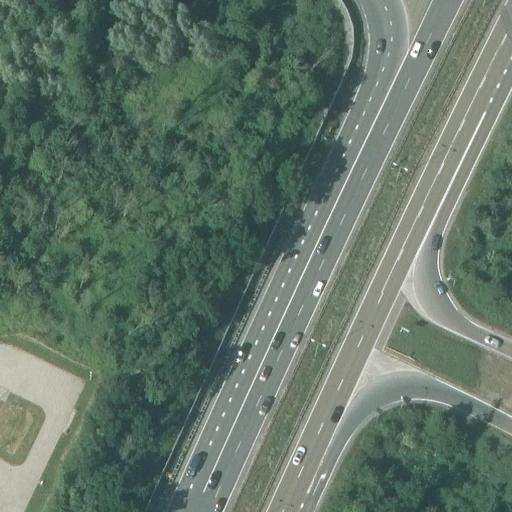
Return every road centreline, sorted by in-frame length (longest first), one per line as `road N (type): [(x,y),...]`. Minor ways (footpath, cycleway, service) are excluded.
road 1 (primary): [(405,71),(202,511)]
road 2 (primary): [(337,407),(359,344),(493,72)]
road 3 (primary): [(511,353),(440,315),(421,276),(493,72)]
road 4 (primary): [(337,407),(379,388),(416,386),(511,431)]
